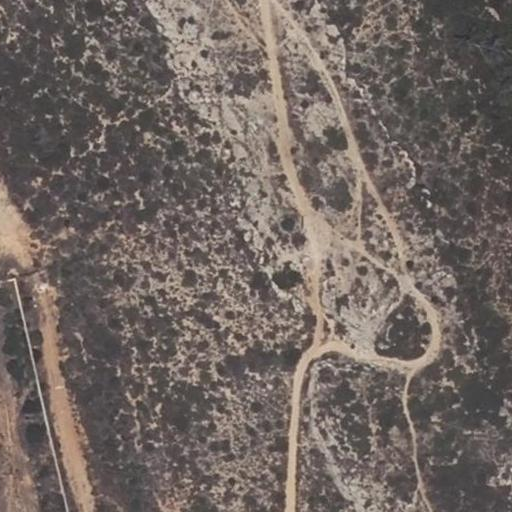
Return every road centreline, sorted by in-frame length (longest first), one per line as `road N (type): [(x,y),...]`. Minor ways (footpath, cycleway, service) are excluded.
road 1 (track): [(264,0),(295,188),(318,227),(314,349)]
road 2 (track): [(0,220),(29,273),(88,511)]
road 3 (track): [(292,511),(302,365),(314,349)]
